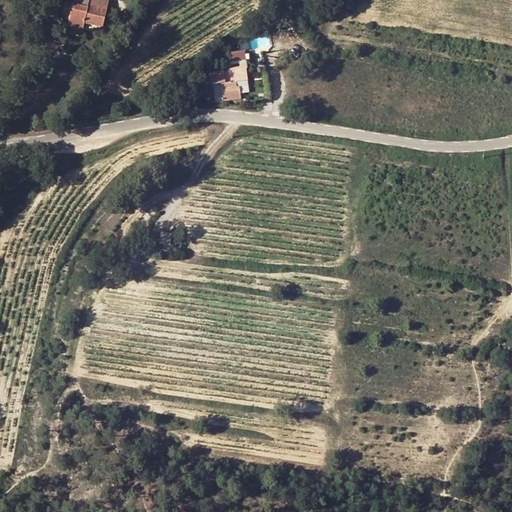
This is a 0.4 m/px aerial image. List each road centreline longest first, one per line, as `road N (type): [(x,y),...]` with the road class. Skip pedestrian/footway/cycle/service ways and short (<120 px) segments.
road 1 (tertiary): [(0,154),(221,108),(414,132),(511,132)]
road 2 (track): [(242,109),(138,254),(98,296),(80,343),(75,374),(154,511)]
